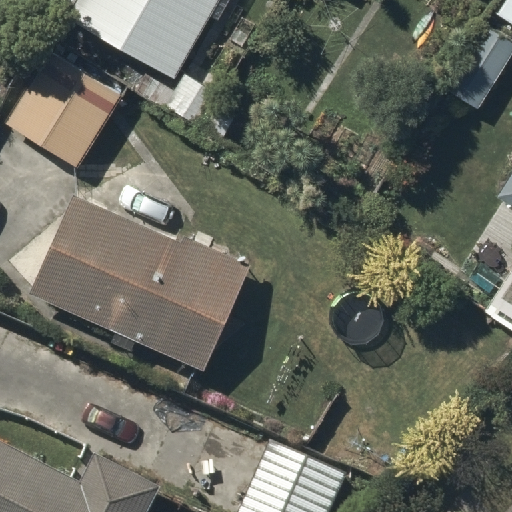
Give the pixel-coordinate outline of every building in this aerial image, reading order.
[(76,0),(70,13),(174,73),(216,0),(76,0)] [(511,0),(503,0),(495,13),(511,22),(511,0)] [(511,49),(511,38),(482,21),(444,84),(478,105),(511,49)] [(82,165),(126,94),(51,49),(7,120),(82,165)] [(511,171),(500,192),(511,198),(511,259),(488,299),(511,313),(511,171)] [(30,289),(206,362),(249,260),(73,187),(30,289)] [(332,511),(350,470),(270,436),(238,511),(332,511)] [(0,511),(153,511),(165,490),(98,456),(83,484),(0,441),(0,511)]
